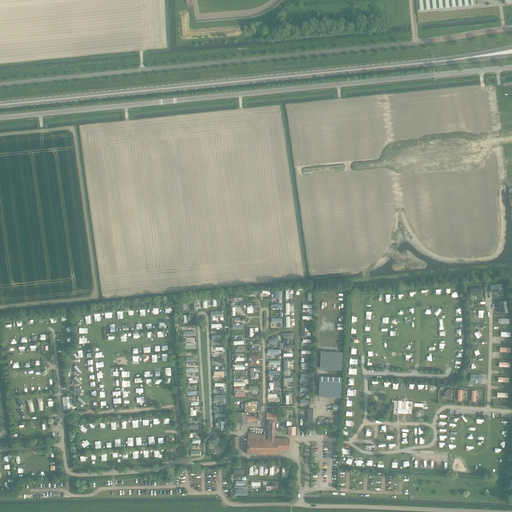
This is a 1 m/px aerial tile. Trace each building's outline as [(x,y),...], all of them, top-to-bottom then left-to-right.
[(491,284),(491,292),(504,291),(503,283),(491,284)] [(482,287),(470,288),(471,293),(474,293),(474,295),(481,295),(481,287),(482,287)] [(78,373),(81,370),(76,364),(73,367),(78,373)] [(471,374),(471,382),(481,382),(481,374),(471,374)] [(76,375),(73,378),(78,384),(81,381),(76,375)] [(320,376),(319,396),(341,397),(342,377),(320,376)] [(448,388),(445,392),(444,396),(449,397),(453,394),(453,389),(448,388)] [(63,410),(67,409),(67,408),(70,408),(70,409),(74,409),(72,396),(62,397),(63,410)] [(80,396),(76,399),(83,406),(86,403),(80,396)] [(398,413),(398,412),(401,412),(401,413),(404,413),(405,412),(408,412),(408,413),(411,413),(412,401),(408,401),(405,401),(405,399),(401,399),(401,401),(398,401),(398,400),(394,400),(394,412),(398,413)] [(234,412),(234,422),(243,422),(243,412),(234,412)] [(248,437),(247,453),(278,455),(278,450),(289,450),(289,439),(275,438),(275,420),(276,420),(276,417),(276,413),(268,412),(268,420),(267,420),(266,438),(265,438),(265,434),(253,434),(253,433),(249,433),(249,437),(248,437)] [(288,434),(290,434),(296,434),(296,427),(288,426),(288,434)] [(276,485),(276,482),(270,482),(270,485),(267,486),(267,491),(279,489),(278,485),(276,485)]
